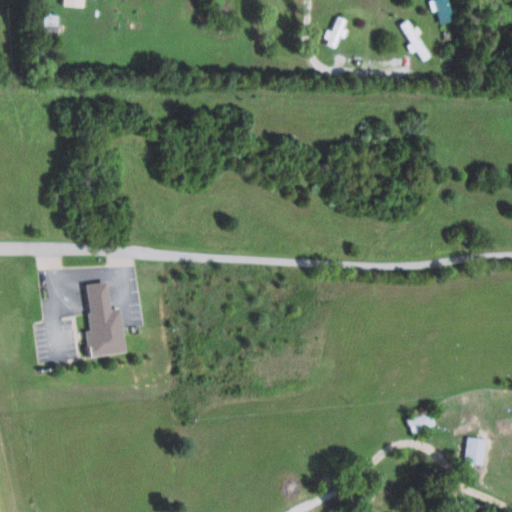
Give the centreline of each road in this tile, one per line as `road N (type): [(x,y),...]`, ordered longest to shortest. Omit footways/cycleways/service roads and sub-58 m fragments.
road 1 (residential): [(0,248),(361,265),(511,254)]
road 2 (residential): [(310,0),(311,47),(326,67),(442,68)]
